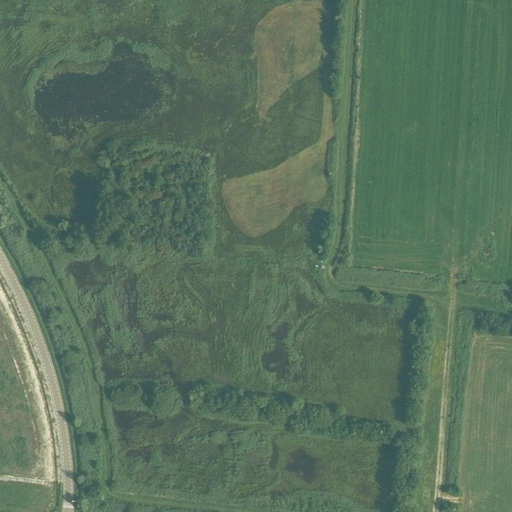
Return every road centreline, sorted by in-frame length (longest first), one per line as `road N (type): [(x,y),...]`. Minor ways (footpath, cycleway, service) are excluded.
road 1 (unclassified): [(69,511),(54,386),(0,259)]
road 2 (track): [(435,511),(452,300)]
